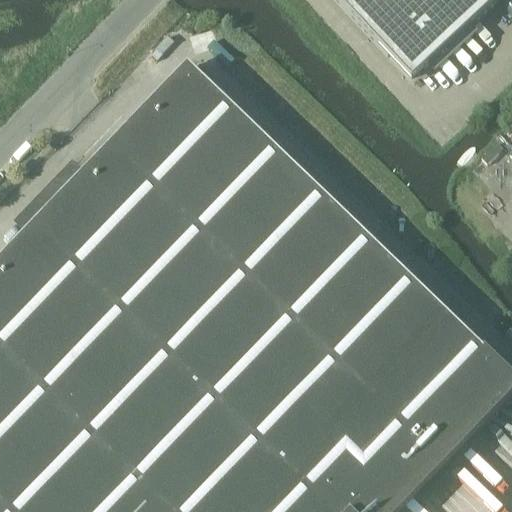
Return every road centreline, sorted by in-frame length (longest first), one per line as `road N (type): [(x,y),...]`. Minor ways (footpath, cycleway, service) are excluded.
road 1 (unknown): [(294,0),(409,103),(433,98),(511,25)]
road 2 (unclassified): [(0,150),(146,0)]
